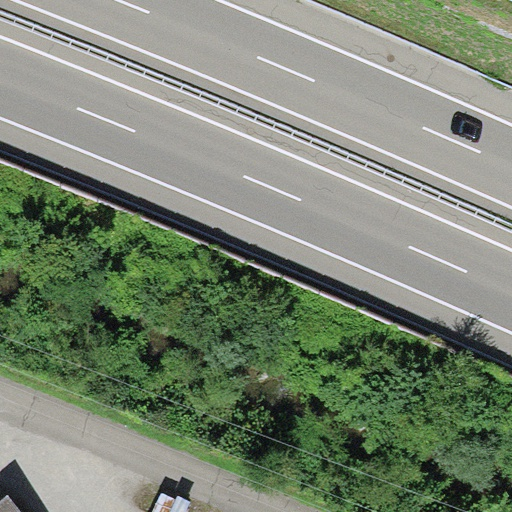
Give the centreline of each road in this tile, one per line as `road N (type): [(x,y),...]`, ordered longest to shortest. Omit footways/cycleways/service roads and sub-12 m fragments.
road 1 (motorway): [(0,80),(511,294)]
road 2 (motorway): [(511,163),(128,0)]
road 3 (track): [(0,396),(272,511)]
